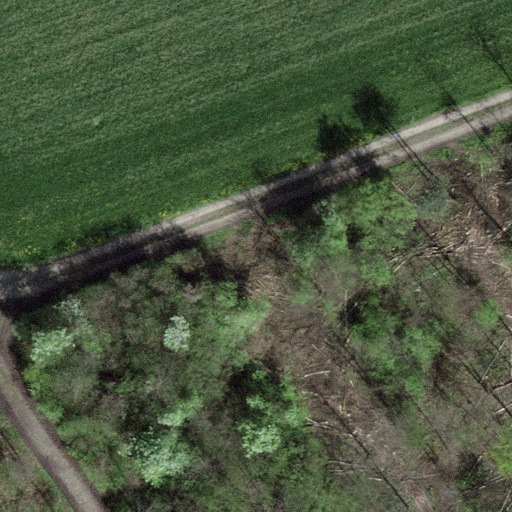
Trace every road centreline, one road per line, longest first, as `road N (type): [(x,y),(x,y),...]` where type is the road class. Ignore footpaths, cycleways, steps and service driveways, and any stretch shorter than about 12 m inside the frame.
road 1 (track): [(511,112),(0,302)]
road 2 (track): [(0,393),(71,511)]
